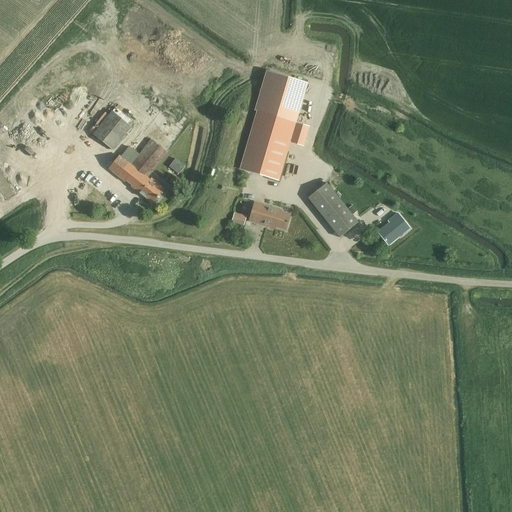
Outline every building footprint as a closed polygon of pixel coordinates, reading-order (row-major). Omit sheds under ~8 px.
[(296,123),(307,84),(269,72),(240,170),(278,181),(290,143),(303,147),(309,127),(296,123)] [(37,107),(46,97),(40,91),(31,101),(37,107)] [(159,123),(173,134),(183,121),(169,110),(159,123)] [(113,150),(132,127),(114,112),(95,135),(113,150)] [(120,156),(108,169),(153,204),(165,190),(151,178),(150,180),(147,178),(168,153),(152,140),(140,156),(129,147),(121,157),(120,156)] [(358,223),(326,183),(308,199),(339,238),(358,223)] [(254,202),(248,222),(270,228),(271,226),(285,231),(290,215),(280,212),(281,210),(254,202)] [(234,214),(231,222),(244,225),(246,217),(234,214)] [(390,220),(391,222),(394,225),(380,236),(388,245),(409,228),(398,214),(390,220)]
